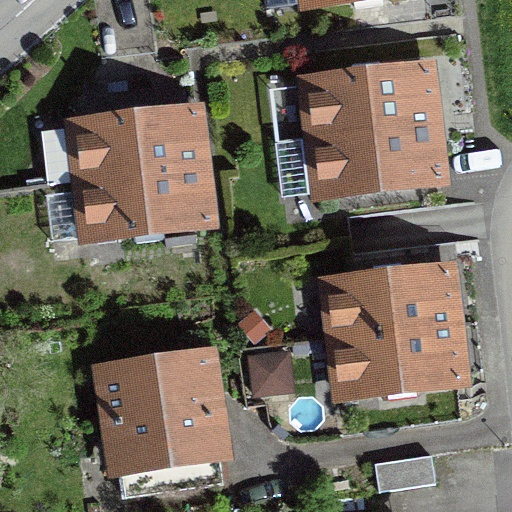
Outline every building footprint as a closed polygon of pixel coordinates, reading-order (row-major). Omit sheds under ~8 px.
[(369,0),(270,0),(272,12),(369,0)] [(448,183),(442,140),(436,101),(432,69),(306,86),(322,200),(448,183)] [(201,112),(78,127),(91,238),(214,223),(210,191),(204,140),(201,112)] [(454,269),(324,283),(337,401),(467,387),(462,346),(458,301),(454,269)] [(253,400),(294,395),(289,353),(248,358),(253,400)] [(205,363),(106,378),(125,502),(223,487),(212,409),(205,363)] [(431,457),(372,466),(376,494),(435,486),(431,457)]
